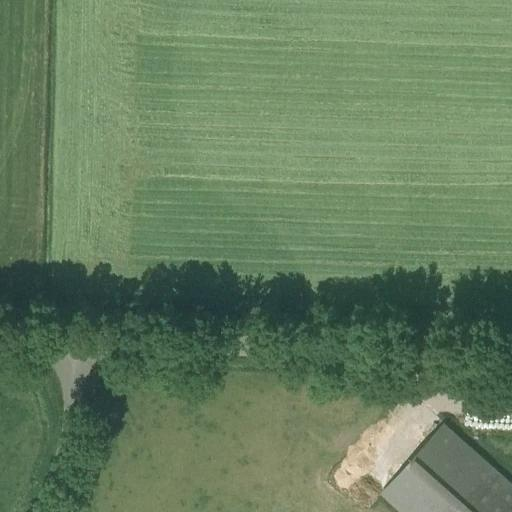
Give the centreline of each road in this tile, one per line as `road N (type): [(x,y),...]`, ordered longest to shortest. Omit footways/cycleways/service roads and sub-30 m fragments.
road 1 (unclassified): [(511,351),(69,333)]
road 2 (unclassified): [(41,511),(63,470),(69,333)]
